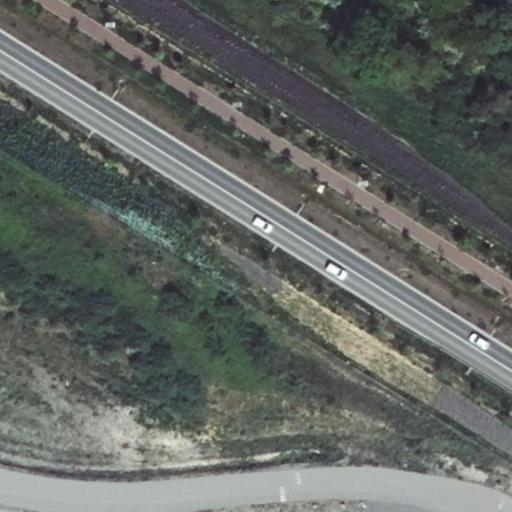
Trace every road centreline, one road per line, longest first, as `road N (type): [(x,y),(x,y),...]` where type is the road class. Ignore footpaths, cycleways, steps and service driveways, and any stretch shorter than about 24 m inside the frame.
road 1 (secondary): [(511,371),(0,51)]
road 2 (track): [(495,511),(443,492),(355,481),(126,500),(0,488)]
